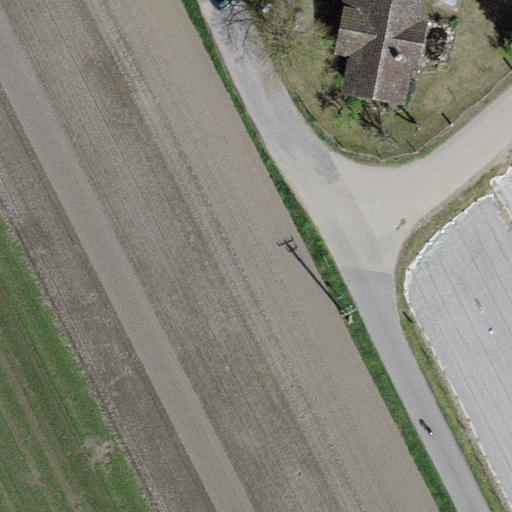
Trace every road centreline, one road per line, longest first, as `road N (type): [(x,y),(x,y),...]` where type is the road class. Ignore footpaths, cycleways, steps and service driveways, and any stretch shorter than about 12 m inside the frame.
road 1 (unclassified): [(352,258),(221,0)]
road 2 (unclassified): [(479,511),(352,258)]
road 3 (unclassified): [(511,114),(352,258)]
